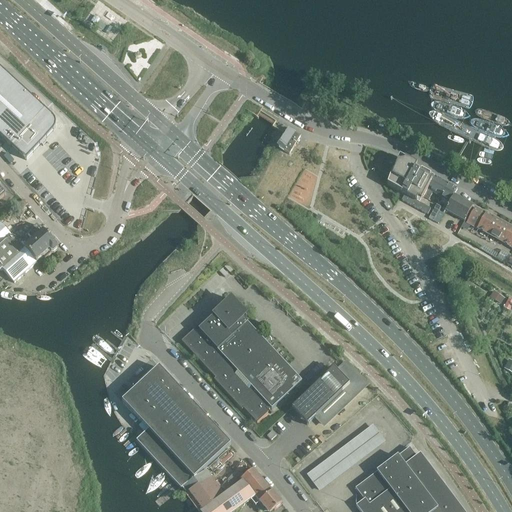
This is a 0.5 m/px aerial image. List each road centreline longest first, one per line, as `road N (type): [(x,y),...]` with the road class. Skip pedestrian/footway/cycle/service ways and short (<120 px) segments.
road 1 (primary): [(152,148),(407,381),(503,511)]
road 2 (primary): [(511,485),(419,360),(177,136)]
road 3 (unclassified): [(300,511),(148,340),(152,315),(189,274)]
road 4 (unclassified): [(479,392),(415,258),(355,163),(355,137)]
road 5 (unclassified): [(152,148),(130,174),(111,229),(100,243),(83,245),(0,164)]
road 6 (primary): [(0,8),(152,148)]
road 7 (primary): [(159,120),(23,0)]
road 8 (residential): [(511,213),(355,137)]
road 9 (unclassified): [(355,137),(287,116),(224,72)]
road 10 (unknown): [(315,511),(391,445),(384,425),(363,424)]
